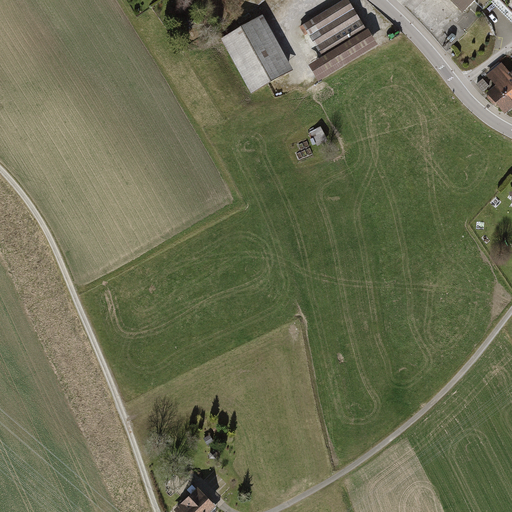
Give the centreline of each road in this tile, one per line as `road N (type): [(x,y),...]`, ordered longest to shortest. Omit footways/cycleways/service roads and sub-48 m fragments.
road 1 (track): [(0,169),(47,233),(158,511)]
road 2 (tertiary): [(373,0),(479,112),(511,132)]
